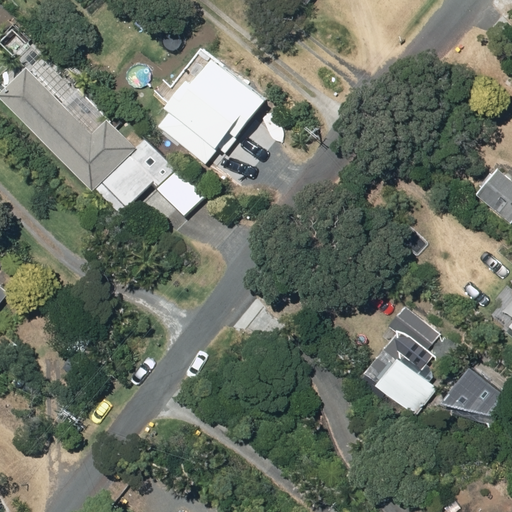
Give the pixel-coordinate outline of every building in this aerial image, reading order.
[(260,100),(205,56),(167,104),(192,124),(184,135),(221,164),(236,145),(229,139),(260,100)] [(26,68),(0,94),(0,99),(92,191),(136,146),(109,119),(93,135),(26,68)] [(511,178),(500,168),(478,194),(511,223),(511,178)] [(0,303),(8,292),(0,285),(0,303)] [(440,335),(403,304),(387,324),(398,334),(364,374),(414,416),(437,389),(418,374),(434,355),(427,350),(440,335)] [(470,369),(442,404),(491,416),(505,398),(470,369)]
